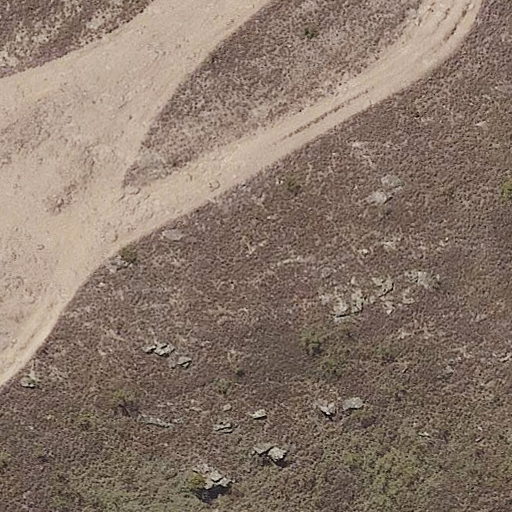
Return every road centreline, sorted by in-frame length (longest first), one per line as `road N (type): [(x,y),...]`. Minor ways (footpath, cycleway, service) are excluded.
road 1 (track): [(445,0),(396,56),(142,195),(86,241),(0,374)]
road 2 (track): [(206,0),(0,104)]
